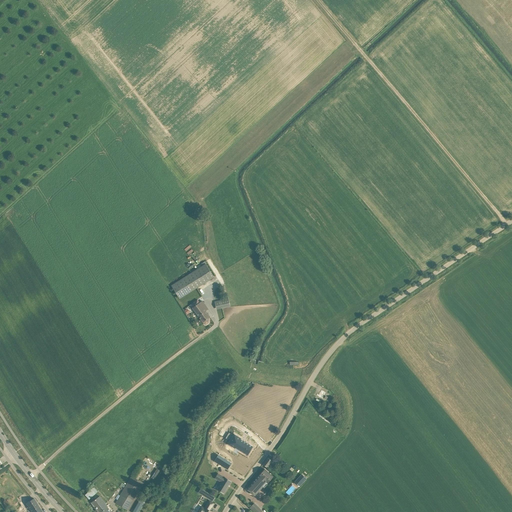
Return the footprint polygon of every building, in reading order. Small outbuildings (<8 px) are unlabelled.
[(172,285),(180,298),(214,277),(205,263),(202,265),(172,285)] [(229,298),(215,302),(216,310),(230,306),(229,298)] [(208,318),(210,317),(200,303),(193,308),(203,322),(204,321),(205,323),(207,323),(209,322),(210,320),(208,318)] [(230,440),(230,441),(237,445),(235,448),(248,455),(253,446),(242,439),(241,439),(241,438),(234,433),(233,435),(230,440)] [(240,468),(229,461),(228,462),(219,457),(212,469),(214,470),(219,463),(236,474),(240,468)] [(263,464),(267,467),(273,461),(268,457),(263,464)] [(247,489),(255,496),(266,483),(267,484),(273,477),(265,469),(247,489)] [(231,481),(218,473),(215,478),(221,482),(217,489),(224,494),(231,481)] [(302,473),(294,481),(299,486),(307,478),(302,473)] [(116,503),(128,510),(143,483),(132,476),(116,503)] [(92,489),(85,495),(89,499),(96,493),(92,489)] [(111,511),(108,507),(100,496),(92,502),(99,511),(111,511)] [(31,511),(42,511),(34,498),(26,503),(31,511)] [(213,503),(209,501),(205,509),(201,507),(198,511),(212,511),(209,510),(213,503)] [(138,502),(132,511),(138,511),(143,504),(138,502)] [(254,503),(250,508),(253,511),(261,511),(262,511),(254,503)]
